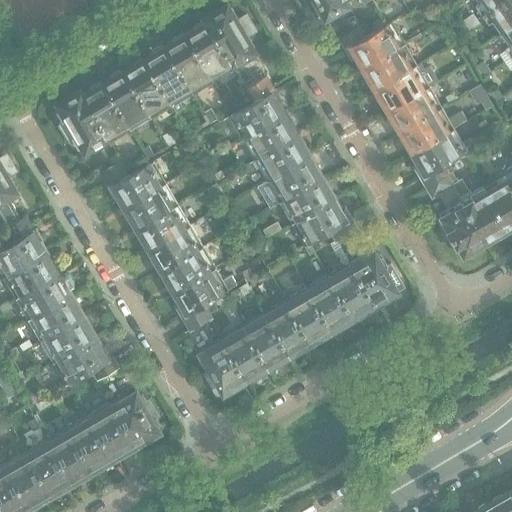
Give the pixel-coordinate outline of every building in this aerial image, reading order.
[(345,3),(343,0),(314,0),(316,2),(315,2),(317,5),(312,8),(313,8),(320,22),(347,6),(345,3)] [(482,14),(503,0),(478,0),(480,2),(476,5),(482,14)] [(500,34),(511,25),(511,0),(503,0),(482,14),(489,25),(492,23),(500,34)] [(246,36),(237,21),(238,20),(231,9),(230,10),(227,4),(204,18),(206,20),(214,34),(212,37),(217,46),(221,46),(232,66),(255,52),(252,47),(254,47),(247,35),(246,36)] [(401,24),(411,18),(408,12),(398,18),(401,24)] [(457,33),(465,27),(476,19),(473,14),(453,28),(457,33)] [(358,26),(353,16),(349,19),(354,28),(358,26)] [(469,32),(480,24),(476,19),(465,27),(469,32)] [(232,66),(221,46),(217,46),(212,37),(214,34),(206,20),(193,28),(194,30),(187,35),(193,45),(191,48),(197,58),(200,58),(212,78),(232,66)] [(404,44),(391,22),(367,36),(347,49),(351,55),(353,58),(354,58),(358,66),(363,67),(363,68),(376,60),(376,56),(384,51),(388,53),(404,44)] [(367,36),(361,24),(358,26),(354,28),(339,37),(346,49),(347,49),(367,36)] [(511,57),(511,25),(500,34),(508,46),(506,48),(511,57)] [(414,45),(431,35),(428,29),(411,39),(414,45)] [(212,78),(200,58),(197,58),(191,48),(193,45),(187,35),(185,36),(184,33),(172,40),(173,42),(166,47),(172,58),(171,60),(177,70),(179,70),(190,90),(212,78)] [(401,74),(417,65),(404,44),(388,53),(384,51),(376,56),(376,60),(363,68),(367,74),(366,78),(367,79),(371,87),(375,88),(376,89),(389,82),(389,77),(397,72),(401,74)] [(190,90),(179,70),(177,70),(171,60),(172,58),(166,47),(164,48),(163,45),(151,52),(153,54),(145,59),(152,70),(150,72),(156,82),(159,82),(170,102),(190,90)] [(170,102),(159,82),(156,82),(150,72),(152,70),(145,59),(144,60),(142,57),(131,64),(132,66),(124,71),(130,81),(128,84),(134,94),(138,95),(149,113),(149,114),(170,102)] [(484,61),(476,67),(483,77),(491,71),(484,61)] [(388,110),(430,86),(417,65),(401,74),(397,72),(389,77),(389,82),(376,89),(379,96),(378,100),(383,108),(387,109),(388,110)] [(149,113),(138,95),(134,94),(128,84),(130,81),(124,71),(123,72),(122,69),(110,76),(111,78),(104,83),(110,94),(108,97),(114,106),(117,106),(128,127),(149,114),(149,113)] [(275,90),(272,86),(266,75),(244,88),(253,102),(275,90)] [(128,127),(117,106),(114,106),(108,97),(110,94),(104,83),(102,84),(101,81),(89,88),(91,91),(84,95),(93,113),(108,138),(128,127)] [(425,116),(442,107),(430,86),(388,110),(388,111),(387,115),(392,123),(397,125),(400,131),(413,123),(418,125),(425,120),(425,116)] [(448,103),(468,92),(465,86),(445,98),(448,103)] [(503,96),(498,88),(490,93),(495,101),(503,96)] [(284,114),(283,113),(285,109),(280,101),(281,100),(279,97),(275,89),(275,90),(253,102),(229,117),(242,138),(258,128),(259,124),(267,119),(271,121),(284,114)] [(108,138),(93,113),(84,95),(81,90),(57,103),(60,108),(59,109),(66,121),(67,120),(76,135),(75,136),(81,147),(82,146),(85,151),(108,138)] [(236,107),(229,93),(223,97),(230,110),(236,107)] [(488,98),(481,102),(486,110),(493,106),(488,98)] [(217,116),(211,105),(203,110),(209,121),(217,116)] [(439,138),(455,128),(468,121),(462,111),(449,119),(446,113),(442,107),(425,116),(425,120),(418,125),(413,123),(400,131),(401,132),(400,136),(405,145),(409,146),(412,152),(426,144),(431,146),(438,141),(439,138)] [(283,142),(295,135),(297,130),(292,121),(288,120),(284,114),(271,121),(267,119),(259,124),(258,128),(242,138),(254,159),(271,149),(272,145),(280,140),(283,142)] [(224,127),(221,122),(213,126),(216,132),(224,127)] [(450,173),(444,163),(466,150),(473,146),(490,136),(487,130),(470,140),(469,139),(463,142),(455,128),(439,138),(438,141),(431,146),(426,144),(412,152),(413,154),(412,157),(417,165),(416,165),(418,169),(417,169),(421,177),(422,176),(428,187),(448,174),(450,173)] [(176,142),(170,132),(162,136),(168,146),(176,142)] [(267,181),(309,156),(308,155),(309,151),(304,143),(300,142),(295,135),(283,142),(280,140),(272,145),(271,149),(254,159),(243,166),(248,175),(259,168),(267,181)] [(172,158),(169,152),(159,157),(163,163),(172,158)] [(506,163),(500,152),(496,154),(501,166),(506,163)] [(15,186),(9,174),(17,170),(7,154),(0,158),(0,211),(10,206),(5,198),(17,191),(14,186),(15,186)] [(501,166),(496,154),(490,157),(496,168),(501,166)] [(308,185),(321,177),(317,170),(318,167),(313,158),(309,157),(309,156),(267,181),(279,201),(296,192),(301,193),(306,189),(308,185)] [(129,174),(121,160),(100,172),(108,187),(129,174)] [(151,192),(166,183),(153,161),(136,171),(129,174),(108,187),(112,194),(113,194),(115,197),(120,204),(124,206),(125,207),(140,198),(140,194),(147,191),(151,192)] [(511,182),(505,171),(496,176),(498,178),(484,186),(510,229),(511,228),(511,227),(511,182)] [(510,229),(484,186),(471,194),(461,178),(457,180),(452,172),(450,173),(448,174),(487,242),(497,236),(500,236),(506,233),(508,230),(510,229)] [(487,242),(448,174),(428,187),(434,197),(440,194),(448,208),(439,213),(441,217),(438,219),(446,233),(450,231),(464,256),(466,254),(469,254),(475,251),(477,248),(487,242)] [(321,206),(333,199),(330,192),(331,188),(326,179),(321,178),(321,177),(308,185),(306,189),(301,193),(296,192),(279,201),(292,224),(309,213),(313,215),(320,211),(321,206)] [(163,213),(178,204),(166,183),(151,192),(147,191),(140,194),(140,198),(125,207),(128,213),(127,217),(132,226),(136,227),(137,228),(152,219),(152,215),(160,211),(163,213)] [(328,231),(350,218),(346,211),(345,211),(343,208),(338,200),(334,199),(333,199),(321,206),(320,211),(313,215),(309,213),(292,224),(305,245),(328,231)] [(149,249),(190,225),(178,204),(163,213),(160,211),(152,215),(152,219),(137,228),(141,234),(140,239),(145,247),(149,248),(149,249)] [(34,229),(32,226),(26,215),(15,221),(12,217),(3,222),(6,226),(12,238),(14,241),(34,229)] [(337,239),(356,228),(350,218),(328,231),(334,241),(336,240),(337,239)] [(267,237),(281,229),(277,222),(263,230),(267,237)] [(188,255),(202,246),(190,225),(149,249),(150,250),(149,254),(154,262),(158,263),(162,270),(176,261),(179,263),(188,258),(188,255)] [(28,262),(45,252),(46,247),(41,240),(42,239),(40,236),(41,235),(36,228),(34,229),(14,241),(0,249),(0,273),(2,277),(17,268),(18,264),(25,261),(28,262)] [(334,241),(330,243),(344,266),(350,263),(350,262),(347,256),(341,246),(337,239),(336,240),(334,241)] [(316,252),(310,242),(304,246),(310,255),(316,252)] [(297,249),(293,243),(284,248),(288,254),(297,249)] [(201,277),(215,268),(202,246),(188,255),(188,258),(179,263),(176,261),(162,270),(162,271),(161,275),(166,284),(170,285),(174,292),(189,283),(192,285),(200,280),(201,277)] [(405,287),(391,264),(387,266),(382,257),(376,257),(372,249),(350,262),(350,263),(359,278),(361,277),(366,281),(368,288),(366,289),(376,304),(381,301),(385,303),(395,297),(395,293),(405,287)] [(43,283),(58,274),(57,273),(58,268),(53,260),(49,259),(45,252),(28,262),(25,261),(18,264),(17,268),(2,277),(15,299),(31,290),(32,285),(39,281),(43,283)] [(376,304),(366,289),(368,288),(366,281),(361,277),(359,278),(350,263),(344,266),(329,275),(337,291),(340,289),(344,294),(346,301),(344,302),(353,317),(354,317),(358,319),(368,313),(368,309),(376,304)] [(204,303),(228,289),(215,268),(201,277),(200,280),(192,285),(189,283),(174,292),(175,292),(173,296),(178,304),(177,304),(179,308),(183,316),(204,303)] [(27,320),(70,295),(69,294),(71,290),(66,281),(61,280),(59,276),(58,274),(43,283),(39,281),(32,285),(31,290),(15,299),(27,320)] [(346,301),(344,294),(340,289),(337,291),(329,275),(307,288),(317,303),(319,301),(325,306),(326,313),(324,314),(333,329),(337,331),(347,325),(347,321),(353,317),(344,302),(346,301)] [(252,291),(246,282),(238,289),(243,297),(252,291)] [(333,329),(324,314),(326,313),(325,306),(319,301),(317,303),(307,288),(285,300),(294,316),(297,314),(301,319),(303,325),(301,327),(311,342),(315,344),(325,338),(325,334),(333,329)] [(67,326),(83,317),(78,310),(79,305),(75,297),(71,296),(70,295),(27,320),(40,342),(56,333),(60,333),(65,330),(67,326)] [(311,342),(301,327),(303,325),(301,319),(297,314),(294,316),(285,300),(264,312),(273,329),(276,327),(281,331),(282,338),(280,340),(289,355),(290,354),(294,356),(304,350),(304,346),(311,342)] [(12,308),(9,302),(0,307),(0,308),(2,313),(12,308)] [(212,317),(210,314),(217,309),(213,303),(206,307),(204,303),(183,316),(191,329),(212,317)] [(289,355),(280,340),(282,338),(281,331),(276,327),(273,329),(264,312),(243,325),(252,341),(254,339),(259,344),(261,350),(259,351),(268,367),(272,369),(282,363),(282,359),(289,355)] [(78,346),(95,337),(91,331),(92,326),(87,318),(83,317),(67,326),(65,330),(60,333),(56,333),(40,342),(52,362),(68,353),(71,354),(78,350),(78,346)] [(268,367),(259,351),(261,350),(259,344),(254,339),(252,341),(243,325),(221,337),(230,353),(233,352),(237,356),(239,363),(237,364),(246,380),(247,379),(251,381),(261,375),(261,371),(268,367)] [(65,384),(88,370),(87,370),(111,356),(107,350),(105,346),(104,347),(99,339),(95,338),(95,337),(78,346),(78,350),(71,354),(68,353),(52,362),(65,384)] [(246,380),(237,364),(239,363),(237,356),(233,352),(230,353),(221,337),(199,350),(204,358),(201,363),(206,372),(203,374),(217,397),(226,392),(229,394),(239,388),(239,384),(246,380)] [(34,345),(30,339),(21,345),(24,351),(34,345)] [(111,356),(87,370),(88,370),(94,382),(97,380),(98,380),(119,367),(113,355),(111,356)] [(21,371),(13,375),(18,382),(25,378),(21,371)] [(15,384),(11,377),(0,383),(0,385),(3,390),(15,384)] [(53,391),(62,386),(61,383),(51,388),(53,391)] [(19,392),(15,384),(3,390),(8,399),(19,392)] [(160,425),(156,418),(152,418),(145,405),(146,402),(142,394),(138,394),(138,393),(137,393),(136,392),(122,400),(121,397),(111,403),(136,445),(146,439),(149,441),(156,436),(156,433),(159,431),(159,430),(158,428),(160,425)] [(136,445),(111,403),(91,414),(115,457),(124,452),(127,453),(135,449),(135,446),(136,445)] [(70,416),(66,409),(60,412),(64,419),(70,416)] [(115,457),(91,414),(70,427),(94,469),(103,464),(106,466),(113,461),(113,458),(115,457)] [(0,432),(11,426),(6,418),(0,421),(0,432)] [(94,469),(70,427),(48,439),(73,482),(82,476),(85,478),(92,474),(92,470),(94,469)] [(73,482),(48,439),(26,452),(51,494),(53,493),(56,495),(63,490),(63,487),(73,482)] [(51,494),(26,452),(5,464),(30,506),(32,505),(34,507),(42,503),(42,499),(51,494)] [(30,506),(5,464),(0,467),(0,504),(4,511),(20,511),(21,511),(30,506)] [(511,511),(511,490),(503,496),(500,495),(494,499),(492,502),(490,503),(495,511),(511,511)] [(495,511),(490,503),(489,504),(485,504),(479,507),(478,510),(474,511),(495,511)]
